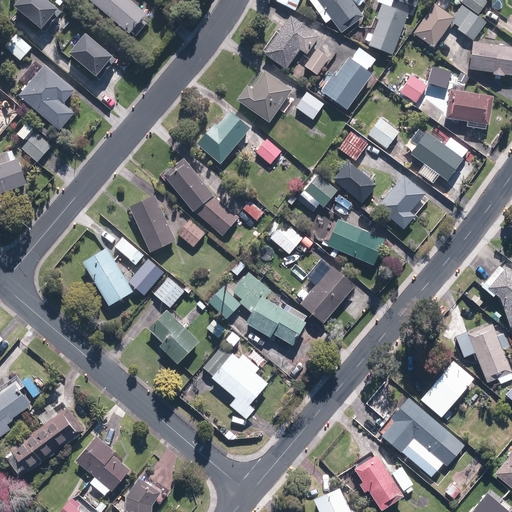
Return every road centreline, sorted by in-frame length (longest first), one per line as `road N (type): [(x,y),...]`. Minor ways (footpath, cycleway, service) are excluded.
road 1 (residential): [(511,172),(249,493)]
road 2 (residential): [(2,285),(204,48),(233,0)]
road 3 (residential): [(249,493),(2,285)]
